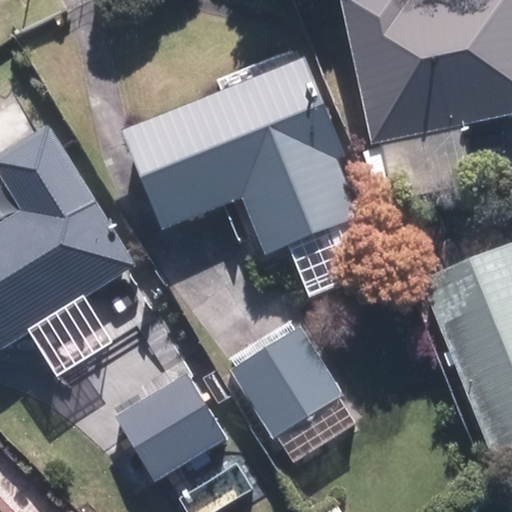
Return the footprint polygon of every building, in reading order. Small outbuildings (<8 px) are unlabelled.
[(340,13),(368,150),(511,121),(511,18),(472,26),(468,3),(399,16),(396,1),(340,13)] [(294,73),(120,142),(152,224),(243,188),(269,252),(338,224),(313,160),(326,155),(294,73)] [(0,167),(0,351),(124,276),(42,142),(0,167)] [(511,256),(511,254),(420,290),(488,462),(511,452),(511,256)] [(299,330),(230,373),(272,438),(340,394),(299,330)] [(426,372),(411,337),(365,358),(380,392),(426,372)] [(183,376),(116,416),(156,481),(223,441),(183,376)] [(339,511),(333,501),(313,511),(339,511)]
